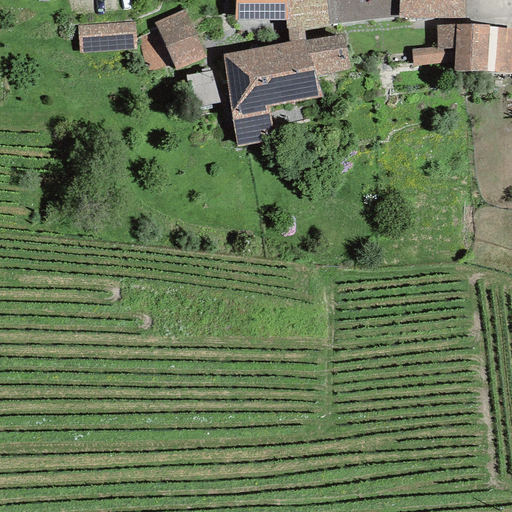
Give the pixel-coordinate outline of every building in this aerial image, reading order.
[(236,0),(235,21),(285,20),(288,20),(286,0),(236,0)] [(303,28),(330,24),(326,0),(286,0),(288,20),(285,20),(285,29),(287,29),(289,41),(306,39),(303,28)] [(326,0),(330,24),(399,17),(399,0),(326,0)] [(399,0),(399,17),(399,18),(464,18),(464,0),(399,0)] [(177,71),(206,58),(184,10),(154,24),(158,32),(173,63),(177,71)] [(135,22),(77,26),(79,53),(136,49),(135,22)] [(413,67),(454,62),(455,24),(437,26),(437,49),(411,50),(413,67)] [(488,27),(488,25),(455,24),(454,62),(454,72),(487,71),(488,27)] [(487,71),(511,73),(511,29),(488,27),(487,71)] [(147,72),(173,63),(158,32),(138,40),(147,72)] [(270,45),(282,103),(321,98),(317,78),(350,69),(344,35),(306,39),(289,41),(270,45)] [(282,103),(270,45),(224,54),(237,147),(274,140),(267,106),(282,103)] [(219,102),(211,71),(185,76),(192,108),(219,102)]
